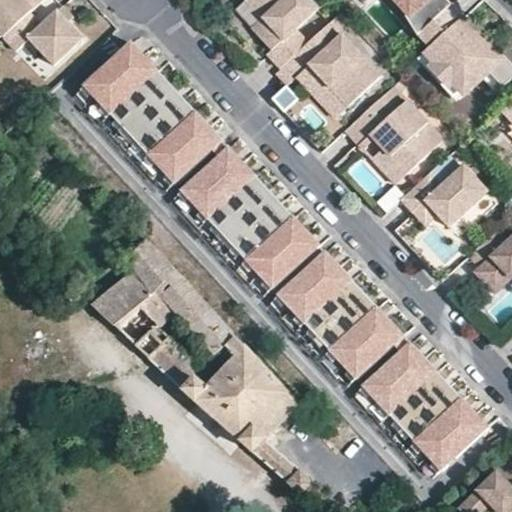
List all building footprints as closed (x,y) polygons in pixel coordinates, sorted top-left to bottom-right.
[(0,0),(0,31),(3,36),(3,35),(31,10),(42,0),(0,0)] [(72,11),(63,0),(62,0),(57,5),(67,16),(72,11)] [(318,18),(289,0),(260,0),(253,7),(269,25),(259,34),(279,56),(274,61),(286,74),(303,59),(316,47),(305,35),(321,21),(318,18)] [(327,15),(314,0),(289,0),(318,18),(321,21),(327,15)] [(412,16),(421,38),(421,37),(424,35),(456,6),(449,0),(403,0),(416,12),(412,16)] [(67,16),(57,5),(56,5),(40,20),(31,10),(3,35),(15,48),(27,37),(52,64),(84,34),(67,16)] [(507,59),(467,20),(470,18),(457,5),(456,6),(424,35),(421,37),(436,52),(436,59),(444,67),(451,67),(452,66),(462,76),(461,77),(461,85),(473,96),(496,72),(500,76),(511,62),(511,56),(507,59)] [(344,93),(339,98),(353,112),(386,82),(365,63),(332,32),(316,47),(303,59),(332,90),(337,85),(344,93)] [(274,296),(320,250),(308,237),(299,226),(286,212),(274,199),(262,186),(250,173),(236,158),(225,146),(213,133),(201,120),(189,106),(176,93),(161,77),(149,63),(131,44),(83,90),(274,296)] [(511,86),(511,62),(500,76),(511,87),(511,86)] [(344,93),(337,85),(332,90),(339,98),(344,93)] [(443,135),(401,89),(397,92),(443,135)] [(443,135),(397,92),(351,135),(366,152),(377,142),(382,147),(389,155),(414,181),(453,145),(443,135)] [(382,147),(377,142),(366,152),(371,157),(382,147)] [(414,181),(389,155),(378,165),(403,192),(414,181)] [(496,196),(471,170),(450,190),(438,178),(408,206),(421,219),(433,208),(446,221),(456,233),(496,196)] [(387,213),(404,198),(396,189),(378,204),(387,213)] [(446,221),(433,208),(421,219),(434,233),(446,221)] [(511,241),(504,233),(474,261),(476,262),(485,273),(481,278),(497,295),(511,281),(511,241)] [(202,305),(146,242),(127,259),(135,272),(94,309),(195,405),(250,454),(264,440),(296,407),(202,305)] [(274,296),(442,476),(490,431),(483,424),(471,411),(458,397),(445,384),(432,369),(419,355),(401,336),(384,318),(368,300),(353,285),(337,268),(324,254),(320,250),(274,296)] [(511,292),(511,281),(497,295),(503,301),(511,292)] [(299,472),(264,440),(250,454),(285,485),(299,472)] [(285,485),(299,498),(311,486),(303,476),(299,472),(285,485)] [(511,511),(511,487),(496,472),(457,511),(486,511),(490,509),(492,511),(511,511)]
